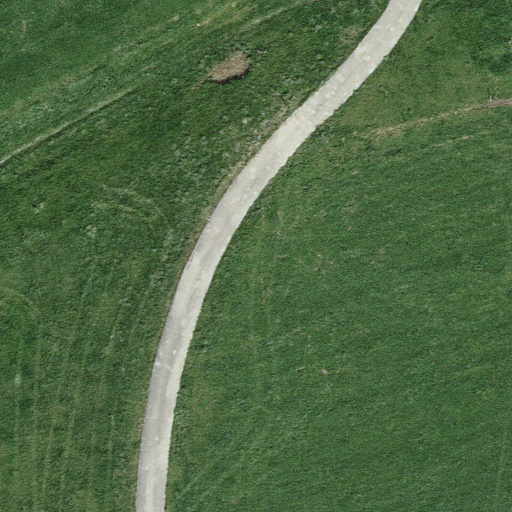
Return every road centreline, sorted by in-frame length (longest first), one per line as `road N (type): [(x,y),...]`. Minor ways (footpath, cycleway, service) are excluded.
road 1 (track): [(413,0),(340,101),(217,234),(166,380),(155,511)]
road 2 (track): [(302,0),(0,159)]
